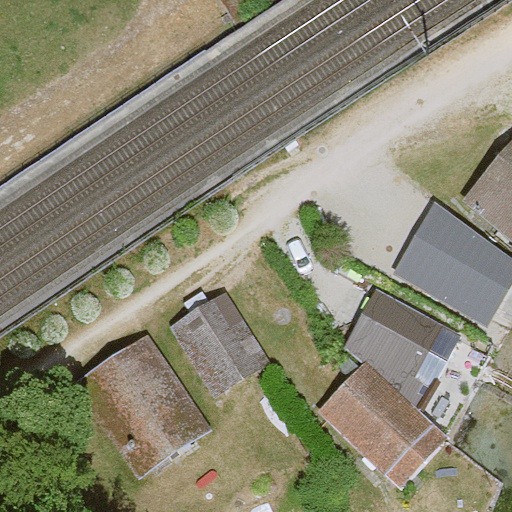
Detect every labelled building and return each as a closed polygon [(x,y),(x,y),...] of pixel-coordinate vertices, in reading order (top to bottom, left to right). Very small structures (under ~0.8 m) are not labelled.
[(511,244),(511,143),(462,202),(511,244)] [(396,275),(487,329),(511,286),(511,262),(434,208),(396,275)] [(170,329),(215,401),(268,367),(223,296),(170,329)] [(356,352),(420,410),(459,340),(376,296),(362,322),(372,327),(356,352)] [(70,390),(132,483),(206,434),(143,341),(70,390)] [(318,414),(397,488),(442,441),(364,366),(318,414)]
